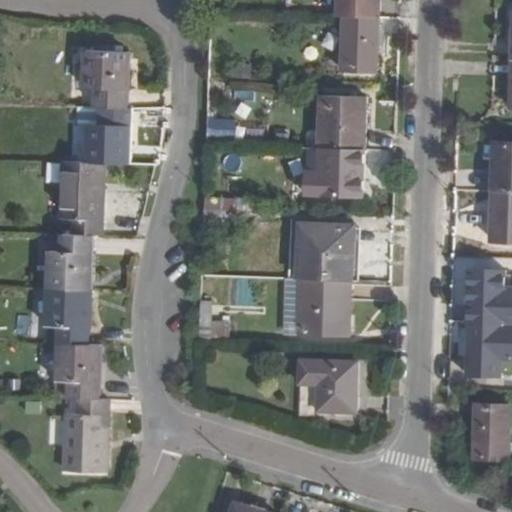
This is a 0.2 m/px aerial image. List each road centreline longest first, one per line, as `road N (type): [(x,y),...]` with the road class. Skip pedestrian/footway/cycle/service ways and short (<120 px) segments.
road 1 (residential): [(431,0),(417,414),(402,494)]
road 2 (residential): [(165,423),(152,395),(145,320),(180,144),(186,9)]
road 3 (residential): [(402,494),(165,423)]
road 4 (residential): [(186,9),(11,0)]
